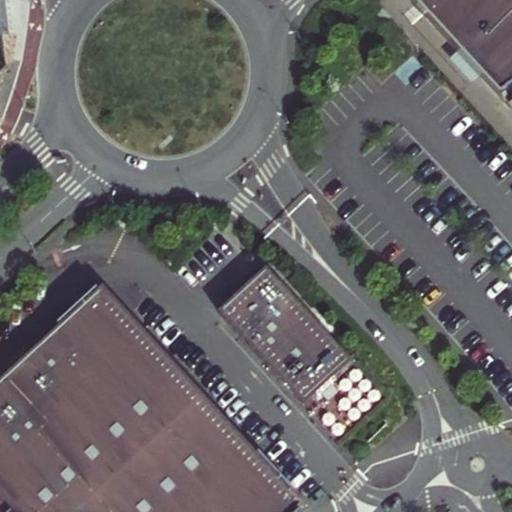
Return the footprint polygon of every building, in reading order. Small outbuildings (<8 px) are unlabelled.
[(511,0),(419,0),(411,8),(511,116),(511,0)] [(370,361),(287,270),(239,314),(321,404),(370,361)] [(0,511),(315,511),(322,506),(136,300),(124,287),(49,354),(53,358),(0,405),(0,511)] [(0,405),(53,358),(49,354),(0,399),(0,405)] [(337,435),(353,417),(335,400),(318,417),(337,435)]
